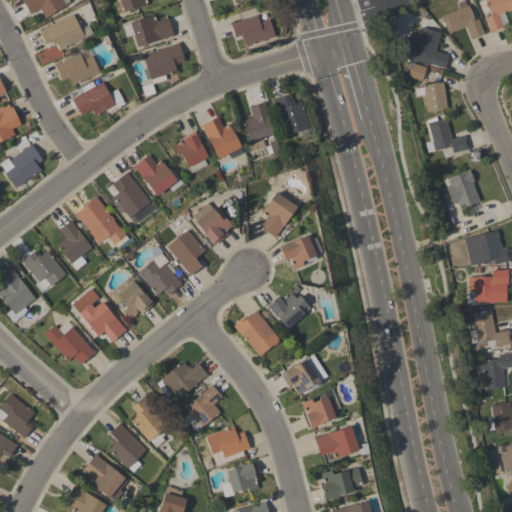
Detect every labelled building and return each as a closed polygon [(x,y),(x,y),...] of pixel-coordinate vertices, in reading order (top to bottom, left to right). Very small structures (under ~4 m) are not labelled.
[(21,0),(61,0),(65,5),(45,18),(39,8),(30,14),(21,0)] [(145,0),(147,4),(123,12),(122,12),(118,13),(115,4),(119,3),(118,0),(145,0)] [(511,0),(511,8),(502,12),(502,14),(500,15),(499,13),(497,14),(502,27),(489,32),(486,23),(490,21),(488,16),(490,15),(484,0),(511,0)] [(468,5),(474,20),(477,19),(482,31),(483,31),(484,34),(471,39),(465,26),(448,33),(445,26),(441,15),(459,8),(457,4),(464,1),(466,5),(468,5)] [(62,48),(59,50),(56,43),(53,44),(51,40),(45,44),(38,30),(40,29),(40,30),(72,14),(84,37),(62,48)] [(133,34),(128,35),(124,25),(130,23),(154,15),(156,21),(157,20),(158,25),(168,22),(173,37),(171,37),(170,36),(137,47),(133,34)] [(274,37),(248,45),(248,46),(245,47),(241,35),(234,37),(230,23),(232,22),(256,15),(256,16),(258,15),(260,21),(268,19),(274,37)] [(421,27),(440,33),(435,51),(448,54),(444,68),(402,56),(406,40),(415,37),(418,38),(421,27)] [(142,55),(175,44),(175,43),(177,42),(182,57),(174,60),(175,63),(173,63),(176,72),(171,74),(171,73),(150,80),(142,55)] [(74,84),(75,84),(72,86),(68,77),(61,80),(54,64),(56,62),(56,63),(79,53),(82,60),(91,56),(99,72),(74,84)] [(425,67),(421,81),(407,76),(412,63),(425,67)] [(89,89),(87,84),(96,79),(99,83),(102,82),(108,93),(116,89),(124,103),(106,113),(104,110),(98,113),(99,114),(95,116),(91,109),(80,115),(71,98),(89,89)] [(446,108),(426,111),(425,105),(424,106),(423,103),(425,103),(424,95),(415,96),(414,88),(423,87),(422,84),(442,81),(446,108)] [(308,129),(283,135),(276,111),(273,101),(272,101),(271,99),(286,95),(288,102),(293,101),(294,103),(301,101),(308,129)] [(264,101),(267,111),(267,112),(273,135),(260,139),(262,146),(251,149),(249,142),(248,142),(242,120),(252,117),(249,106),(264,101)] [(0,141),(0,104),(7,102),(9,107),(11,106),(20,124),(11,129),(14,135),(0,141)] [(445,118),(451,139),(464,135),(468,148),(453,152),(451,146),(427,152),(425,143),(429,141),(424,123),(427,122),(426,120),(435,117),(437,120),(445,118)] [(201,127),(199,125),(213,118),(216,124),(220,121),(223,127),(228,124),(240,147),(239,147),(242,152),(230,159),(227,153),(217,158),(201,127)] [(203,159),(206,165),(190,173),(187,166),(180,153),(176,155),(172,145),(179,141),(178,139),(193,131),(194,134),(196,133),(197,136),(196,136),(207,157),(203,159)] [(4,173),(5,172),(0,165),(0,163),(7,158),(9,160),(28,146),(27,145),(30,143),(39,156),(34,160),(37,163),(36,164),(40,170),(37,172),(36,171),(15,187),(4,173)] [(155,163),(160,159),(168,169),(170,167),(172,170),(174,168),(179,175),(177,176),(182,183),(171,192),(168,187),(156,196),(134,168),(133,169),(132,167),(148,154),(155,163)] [(469,170),(473,181),(471,182),(478,200),(459,208),(456,202),(452,204),(445,187),(449,185),(447,179),(469,170)] [(126,171),(127,173),(149,201),(148,202),(150,204),(148,206),(150,209),(133,223),(129,217),(128,218),(123,210),(119,213),(112,204),(116,200),(114,197),(112,198),(111,197),(120,189),(114,181),(126,171)] [(274,192),(295,206),(275,235),(276,236),(274,238),(259,227),(266,217),(260,213),(274,192)] [(76,216),(75,216),(74,214),(84,206),(83,205),(95,196),(104,207),(103,208),(109,216),(110,216),(113,219),(112,220),(118,228),(123,235),(114,242),(110,237),(102,243),(101,241),(98,244),(76,216)] [(206,203),(211,208),(212,208),(222,220),(224,218),(231,226),(227,230),(226,230),(225,231),(227,234),(213,244),(212,242),(210,243),(203,234),(204,233),(190,216),(206,203)] [(91,247),(80,256),(85,262),(75,270),(56,245),(64,238),(57,229),(70,220),(91,247)] [(179,224),(185,230),(186,230),(203,250),(197,255),(199,258),(196,261),(200,266),(189,276),(187,274),(188,274),(166,246),(173,240),(167,234),(179,224)] [(463,238),(496,230),(501,248),(506,247),(509,261),(505,262),(505,261),(493,264),(492,260),(469,265),(463,238)] [(314,254),(313,255),(315,259),(292,270),(288,261),(286,263),(285,259),(284,260),(278,246),(291,240),(291,242),(305,235),(314,254)] [(23,262),(22,263),(20,261),(32,252),(37,258),(47,250),(48,252),(47,253),(51,257),(52,257),(65,274),(50,285),(44,277),(38,282),(23,262)] [(160,253),(167,261),(163,264),(178,281),(180,284),(167,295),(162,290),(155,296),(153,293),(137,272),(160,253)] [(12,323),(5,313),(10,309),(0,296),(0,290),(3,288),(0,284),(0,277),(12,268),(14,270),(13,271),(34,298),(23,307),(25,310),(23,314),(12,323)] [(493,302),(493,303),(488,303),(488,302),(474,302),(473,297),(469,297),(469,292),(468,292),(467,277),(491,276),(491,270),(507,270),(507,284),(505,284),(506,301),(493,302)] [(138,315),(136,313),(129,319),(122,310),(125,308),(119,300),(117,302),(112,296),(128,282),(130,284),(132,281),(142,292),(150,301),(149,302),(151,304),(138,315)] [(90,288),(98,297),(90,304),(93,307),(101,301),(123,328),(124,328),(125,330),(111,342),(103,332),(97,337),(71,304),(90,288)] [(286,327),(277,317),(276,317),(266,306),(277,296),(278,297),(280,295),(282,297),(289,291),(295,298),(298,295),(302,299),(303,299),(305,301),(305,303),(306,304),(305,305),(308,308),(286,327)] [(241,336),(241,337),(232,326),(245,315),(246,317),(255,310),(257,312),(256,312),(278,339),(276,340),(277,342),(272,347),(271,345),(258,356),(241,336)] [(494,332),(508,330),(510,343),(494,346),(493,339),(477,342),(471,343),(468,331),(474,330),(471,314),(490,310),(494,332)] [(91,350),(92,349),(94,352),(79,365),(72,356),(66,361),(43,334),(53,325),(57,329),(66,321),(91,350)] [(494,330),(493,324),(505,321),(507,327),(494,330)] [(483,370),(482,370),(481,360),(498,359),(497,354),(511,353),(511,366),(502,368),(504,387),(485,389),(483,370)] [(307,363),(313,359),(320,372),(315,375),(317,377),(312,380),(315,384),(309,387),(307,383),(303,385),(306,389),(296,395),(292,388),(289,389),(280,375),(283,373),(282,372),(291,366),(291,367),(304,358),(307,363)] [(155,383),(182,361),(186,366),(187,366),(189,369),(196,363),(207,376),(205,377),(204,376),(177,399),(171,392),(166,396),(155,383)] [(207,387),(210,384),(221,397),(212,404),(219,412),(195,431),(184,418),(189,413),(184,407),(207,387)] [(132,422),(131,422),(129,420),(136,415),(130,407),(144,396),(150,404),(151,402),(168,424),(167,425),(171,429),(161,437),(164,440),(155,447),(149,440),(147,441),(132,422)] [(334,417),(320,423),(321,424),(310,428),(309,426),(307,427),(300,412),(303,411),(300,403),(310,399),(312,402),(326,396),(334,417)] [(28,408),(27,410),(38,419),(23,438),(1,421),(2,420),(0,418),(0,406),(7,398),(12,402),(15,398),(28,408)] [(511,422),(511,435),(510,436),(510,435),(507,435),(507,433),(497,435),(496,430),(493,431),(493,430),(487,431),(486,418),(491,417),(490,405),(506,402),(509,401),(511,422)] [(110,451),(109,452),(107,450),(116,441),(108,433),(119,422),(121,423),(120,424),(145,450),(127,468),(110,451)] [(230,427),(230,426),(232,425),(235,434),(242,431),(249,449),(246,450),(245,449),(242,450),(243,455),(215,466),(204,436),(230,427)] [(357,450),(332,458),(330,452),(319,456),(312,437),(315,436),(315,437),(349,426),(357,450)] [(0,434),(16,445),(8,457),(1,452),(0,454),(0,434)] [(511,472),(510,473),(510,474),(504,476),(499,455),(506,453),(504,446),(511,444),(511,472)] [(108,498),(88,482),(92,476),(82,469),(95,453),(97,455),(96,456),(124,478),(108,498)] [(219,484),(228,482),(225,471),(240,467),(240,465),(251,462),(251,464),(254,463),(258,480),(255,481),(257,489),(247,491),(246,488),(232,491),(233,495),(223,497),(219,484)] [(351,487),(352,492),(338,495),(339,497),(323,500),(319,482),(320,482),(318,473),(330,471),(331,474),(335,473),(334,468),(344,466),(343,464),(354,462),(355,467),(356,467),(360,485),(351,487)] [(511,478),(503,487),(511,496),(511,478)] [(99,511),(69,511),(68,511),(71,507),(62,501),(73,483),(75,485),(105,505),(99,511)] [(156,511),(158,506),(160,507),(165,486),(181,490),(179,497),(185,499),(181,511),(156,511)] [(228,511),(251,506),(251,505),(264,501),(266,511),(228,511)] [(368,511),(329,511),(329,510),(332,509),(332,511),(366,501),(368,511)]
